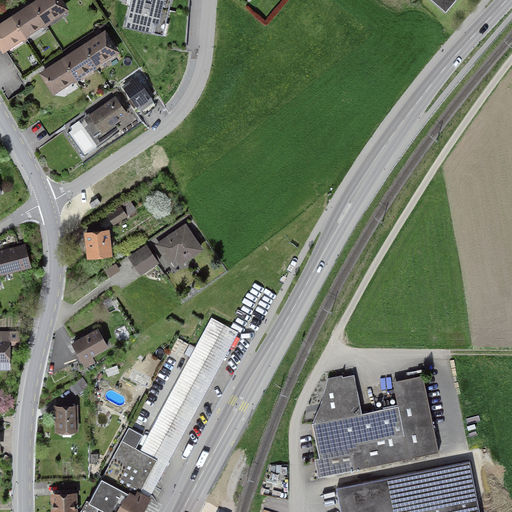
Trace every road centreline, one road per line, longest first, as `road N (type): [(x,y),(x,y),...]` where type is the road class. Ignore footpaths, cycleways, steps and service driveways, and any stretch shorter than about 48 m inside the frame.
road 1 (primary): [(506,0),(374,165),(180,511)]
road 2 (track): [(328,350),(415,197),(511,59)]
road 3 (tertiary): [(46,205),(55,272),(31,395),(25,511)]
road 4 (residential): [(46,205),(184,106),(202,71),(210,0)]
road 5 (residential): [(294,511),(293,428),(328,350)]
